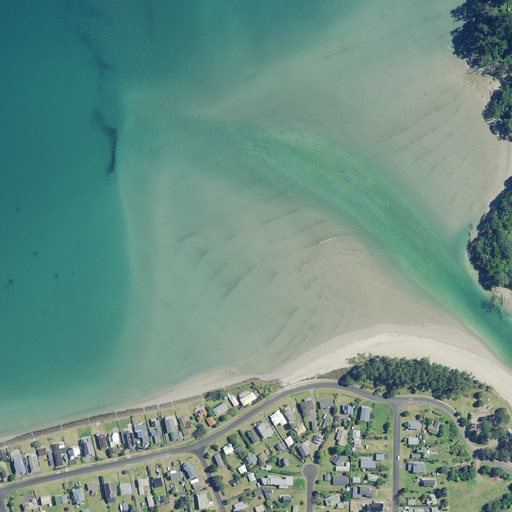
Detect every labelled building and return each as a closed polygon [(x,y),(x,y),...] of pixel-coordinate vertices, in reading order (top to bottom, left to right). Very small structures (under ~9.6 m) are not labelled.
[(253,392),(240,400),(244,406),(257,398),(253,392)] [(239,404),(233,394),(229,397),(235,407),(239,404)] [(334,406),(332,398),(320,402),(322,409),(334,406)] [(315,409),(311,399),(305,401),(299,403),(305,419),(311,416),(309,411),(315,409)] [(229,409),(224,402),(213,410),(217,417),(229,409)] [(370,409),(361,407),(359,420),(368,422),(370,409)] [(209,414),(206,409),(195,416),(199,422),(204,419),(203,418),(209,414)] [(296,419),(290,409),(285,413),(290,422),(296,419)] [(287,423),(279,410),(275,413),(269,416),(275,425),(280,423),(281,426),(287,423)] [(333,417),(325,414),(323,419),(325,419),(323,426),(327,428),(328,422),(330,423),(333,417)] [(216,423),(212,416),(206,419),(211,427),(216,423)] [(186,423),(184,417),(179,419),(181,424),(182,424),(184,430),(182,431),(184,437),(189,435),(187,429),(192,428),(190,421),(186,423)] [(175,425),(173,419),(165,421),(168,433),(176,431),(175,425)] [(429,432),(436,435),(436,433),(437,434),(439,429),(438,429),(441,422),(436,420),(434,427),(429,425),(427,429),(429,430),(429,432)] [(266,429),(263,424),(257,427),(265,439),(273,434),(269,427),(266,429)] [(306,430),(302,424),(294,429),(298,435),(306,430)] [(147,432),(145,425),(134,427),(136,433),(137,433),(139,438),(142,437),(143,443),(149,442),(148,436),(147,436),(146,432),(147,432)] [(160,426),(152,427),(149,428),(151,437),(154,436),(156,443),(161,442),(159,435),(162,435),(160,426)] [(347,431),(339,429),(336,439),(339,440),(337,444),(345,446),(346,442),(343,441),(345,436),(346,436),(347,431)] [(129,433),(128,430),(122,431),(125,450),(133,449),(132,447),(136,446),(134,433),(129,433)] [(260,441),(254,430),(248,433),(250,437),(251,436),(254,444),(260,441)] [(354,447),(360,448),(361,444),(359,444),(360,431),(352,430),(352,439),(354,439),(354,441),(352,441),(352,446),(354,446),(354,447)] [(108,449),(104,432),(96,434),(97,436),(98,436),(102,451),(108,449)] [(120,444),(118,432),(113,433),(114,436),(109,437),(111,448),(115,447),(115,445),(120,444)] [(324,436),(319,434),(318,436),(315,435),(311,443),(319,447),(324,436)] [(294,443),(290,436),(285,440),(289,447),(294,443)] [(85,437),(85,439),(81,440),(82,447),(84,446),(84,451),(83,451),(85,458),(95,456),(91,438),(89,438),(89,437),(85,437)] [(309,451),(304,442),(297,446),(305,459),(312,455),(309,451)] [(284,449),(281,443),(276,446),(279,451),(284,449)] [(59,446),(58,444),(53,445),(57,467),(63,466),(61,455),(66,453),(64,445),(59,446)] [(234,450),(230,444),(223,449),(226,455),(234,450)] [(430,456),(430,450),(428,450),(428,449),(425,449),(425,447),(421,447),(421,450),(417,450),(417,453),(422,453),(422,455),(423,455),(423,458),(429,459),(430,456)] [(47,455),(46,448),(38,450),(39,457),(47,455)] [(80,455),(78,448),(75,449),(75,448),(72,449),(72,450),(68,451),(70,459),(74,459),(73,458),(77,457),(76,455),(80,455)] [(268,460),(264,453),(258,456),(262,463),(268,460)] [(22,461),(21,454),(10,457),(15,475),(22,473),(22,474),(26,473),(24,464),(22,464),(21,461),(22,461)] [(224,465),(220,454),(214,456),(219,468),(224,465)] [(257,460),(254,454),(244,460),(247,466),(252,463),(253,465),(256,463),(254,461),(257,460)] [(344,460),(337,455),(333,462),(338,466),(341,461),(342,462),(344,460)] [(33,458),(33,457),(25,458),(26,464),(30,464),(31,472),(39,470),(38,464),(36,464),(35,462),(37,462),(36,458),(33,458)] [(283,458),(282,457),(278,458),(280,466),(283,465),(284,467),(289,466),(287,457),(283,458)] [(368,459),(361,459),(361,468),(375,468),(375,461),(368,461),(368,459)] [(191,479),(197,477),(193,467),(186,463),(183,469),(187,471),(191,479)] [(350,463),(346,463),(346,467),(336,467),(336,471),(349,471),(350,463)] [(409,463),(408,471),(412,471),(413,472),(413,473),(420,473),(425,473),(425,464),(414,464),(414,463),(409,463)] [(248,470),(244,465),(238,469),(241,474),(248,470)] [(176,473),(176,471),(170,472),(171,480),(182,478),(181,472),(176,473)] [(374,475),(368,474),(367,480),(378,482),(379,477),(374,476),(374,475)] [(288,485),(293,486),(293,477),(286,477),(286,480),(281,480),(281,478),(279,479),(279,477),(268,475),(268,478),(262,478),(262,483),(264,483),(264,485),(279,485),(279,486),(279,488),(288,489),(288,485)] [(348,485),(348,477),(333,476),(333,485),(348,485)] [(163,487),(161,477),(153,479),(155,488),(163,487)] [(202,488),(198,478),(191,481),(195,491),(202,488)] [(149,485),(147,479),(143,480),(143,479),(137,480),(140,495),(144,494),(143,487),(149,485)] [(104,484),(108,504),(116,502),(114,494),(116,493),(114,481),(104,484)] [(98,492),(96,482),(87,484),(88,491),(92,490),(92,493),(98,492)] [(131,493),(129,484),(125,484),(120,486),(122,495),(131,493)] [(370,488),(361,487),(360,494),(366,495),(366,497),(375,497),(376,490),(370,490),(370,488)] [(357,488),(353,488),(352,498),(362,499),(362,495),(357,495),(357,488)] [(263,495),(260,489),(254,492),(255,494),(253,495),(254,498),(263,495)] [(274,498),(271,489),(264,489),(268,501),(274,498)] [(83,497),(82,490),(73,492),(74,500),(76,499),(77,504),(84,503),(83,497)] [(426,498),(428,505),(437,503),(435,494),(429,495),(429,497),(426,498)] [(67,502),(65,495),(55,497),(57,504),(67,502)] [(168,502),(167,495),(160,497),(161,504),(168,502)] [(208,508),(206,495),(198,496),(198,503),(199,509),(208,508)] [(327,506),(331,505),(332,506),(335,504),(339,502),(338,499),(340,499),(338,495),(325,499),(327,506)] [(52,503),(50,497),(41,499),(42,505),(52,503)] [(38,508),(35,499),(32,500),(33,504),(29,505),(28,503),(23,504),(25,511),(38,508)] [(246,508),(243,501),(234,505),(237,511),(246,508)]
